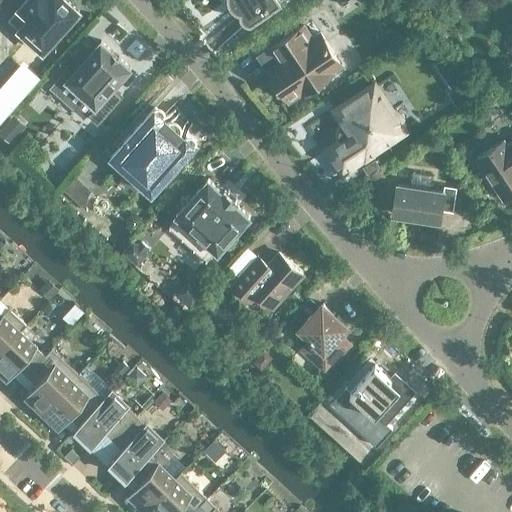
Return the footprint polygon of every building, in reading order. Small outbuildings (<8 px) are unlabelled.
[(25,0),(19,8),(9,19),(19,29),(43,51),(80,10),(68,0),(25,0)] [(236,0),(243,9),(242,9),(242,14),(245,19),(249,21),(249,20),(251,22),(281,1),(282,0),(236,0)] [(343,65),(336,55),(320,32),(312,37),(304,25),(271,47),(279,60),(267,68),(289,101),(301,93),(302,94),(335,72),(335,71),(343,65)] [(114,87),(132,68),(101,41),(66,79),(95,105),(88,113),(99,122),(123,95),(114,87)] [(448,54),(435,62),(460,102),(472,94),(448,54)] [(374,84),(335,110),(344,124),(341,126),(339,129),(339,132),(339,134),(339,138),(340,140),(326,149),(342,173),(406,130),(374,84)] [(155,107),(111,156),(152,193),(196,144),(155,107)] [(511,141),(507,145),(503,140),(476,157),(504,199),(508,196),(511,193),(511,141)] [(208,178),(176,214),(218,252),(250,216),(235,202),(237,201),(223,189),(222,191),(208,178)] [(444,190),(398,183),(393,213),(412,216),(413,216),(420,217),(421,218),(421,217),(440,220),(442,209),(453,211),(457,187),(444,185),(444,190)] [(250,244),(231,263),(238,270),(258,252),(250,244)] [(268,264),(264,265),(262,266),(255,260),(259,256),(258,255),(232,283),(252,300),(258,293),(273,307),(304,274),(280,251),(268,264)] [(340,334),(348,325),(323,303),(300,328),(311,338),(309,340),(311,341),(304,349),(326,369),(349,343),(340,334)] [(0,351),(27,323),(9,307),(3,314),(0,311),(0,351)] [(27,324),(27,323),(0,351),(0,368),(9,377),(17,367),(26,376),(53,347),(52,347),(46,354),(21,331),(27,324)] [(79,372),(53,348),(53,347),(26,376),(35,384),(26,393),(43,409),(40,412),(41,412),(79,372)] [(411,396),(375,364),(350,391),(386,424),(411,396)] [(104,396),(79,372),(41,412),(41,413),(44,410),(60,426),(69,416),(77,424),(76,426),(111,390),(111,389),(104,396)] [(137,414),(111,390),(76,426),(93,443),(104,432),(112,440),(137,414)] [(128,476),(163,439),(137,414),(112,440),(121,449),(110,460),(128,476)] [(143,511),(182,471),(181,471),(174,478),(150,454),(164,440),(163,439),(128,476),(128,477),(130,475),(138,483),(129,492),(146,508),(143,511)] [(192,511),(207,496),(182,471),(143,511),(144,511),(146,509),(149,511),(192,511)] [(223,511),(216,505),(209,511),(201,504),(208,497),(207,496),(192,511),(223,511)]
